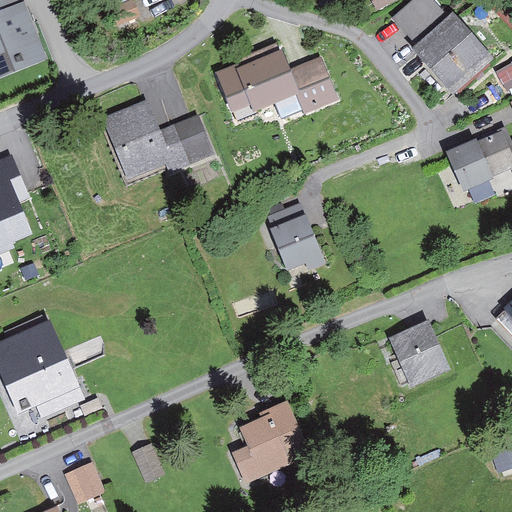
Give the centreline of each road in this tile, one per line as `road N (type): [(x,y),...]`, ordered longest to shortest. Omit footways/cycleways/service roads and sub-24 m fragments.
road 1 (residential): [(511,261),(0,468)]
road 2 (residential): [(226,0),(191,38),(155,60),(0,125)]
